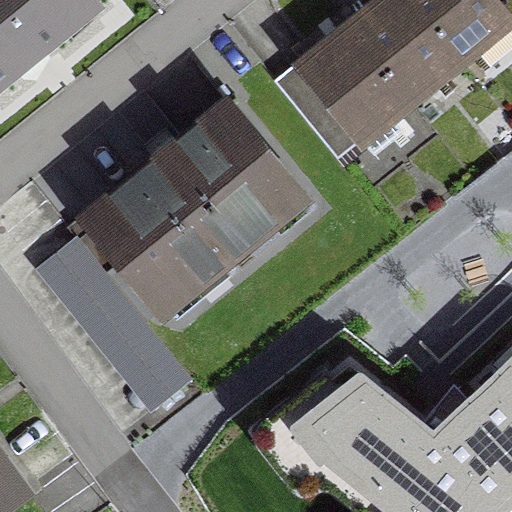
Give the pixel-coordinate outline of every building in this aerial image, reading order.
[(0,0),(0,76),(93,1),(91,0),(0,0)] [(422,75),(450,52),(456,60),(478,42),(483,49),(508,28),(505,17),(511,12),(511,0),(378,0),(361,14),(335,34),(273,85),(339,165),(386,136),(376,124),(428,83),(422,75)] [(158,162),(154,156),(65,229),(72,238),(140,323),(155,311),(156,312),(300,196),(223,101),(168,144),(173,150),(158,162)] [(186,379),(140,323),(72,238),(32,270),(146,412),(186,379)] [(504,511),(511,505),(511,362),(433,435),(361,376),(295,428),(389,511),(504,511)] [(0,505),(22,490),(0,459),(0,505)]
